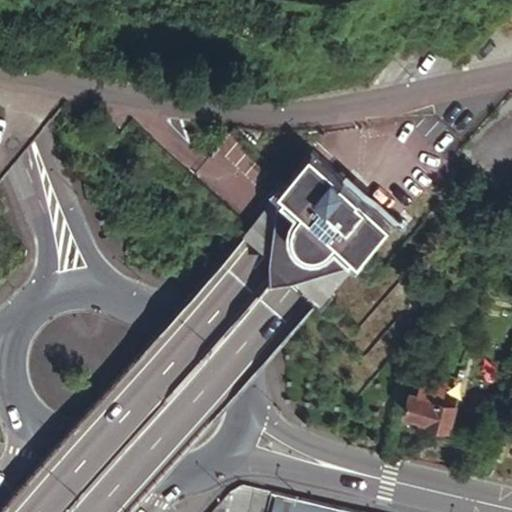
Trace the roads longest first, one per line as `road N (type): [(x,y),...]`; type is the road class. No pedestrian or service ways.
road 1 (trunk): [(457,0),(354,146),(36,511)]
road 2 (trunk): [(91,511),(306,270),(511,16)]
road 3 (residential): [(511,67),(253,111),(205,111),(0,76)]
road 4 (tertiary): [(248,413),(234,362),(209,335),(129,295)]
road 5 (tertiary): [(129,295),(108,278),(72,210),(25,152)]
road 6 (tertiary): [(511,509),(344,471)]
road 7 (tertiary): [(25,152),(53,242),(40,298)]
road 8 (tertiary): [(30,423),(70,448),(164,474)]
road 9 (tertiary): [(222,454),(344,471)]
